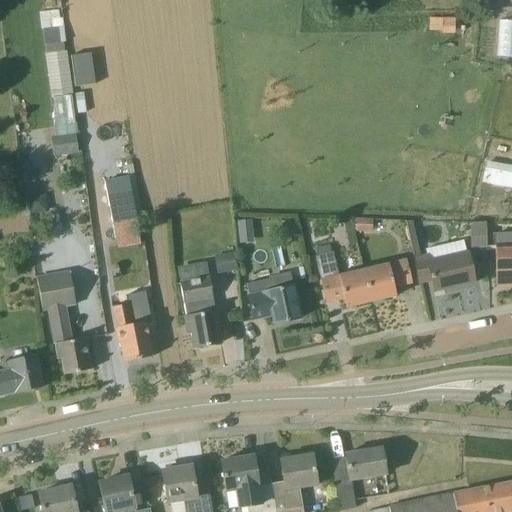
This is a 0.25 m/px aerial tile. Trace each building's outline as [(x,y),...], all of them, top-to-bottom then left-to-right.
[(62,43),(44,45),(45,55),(64,52),(63,43),(62,43)] [(94,85),(90,54),(70,56),(74,87),(94,85)] [(51,99),(55,126),(75,123),(71,96),(51,99)] [(77,134),(55,137),(51,138),(54,157),(78,154),(77,145),(80,145),(78,134),(77,134)] [(103,174),(115,240),(139,235),(125,160),(105,164),(107,173),(103,174)] [(356,243),(353,232),(351,219),(342,219),(349,246),(356,243)] [(351,219),(353,232),(372,233),(372,219),(351,219)] [(248,221),(235,224),(239,239),(252,235),(248,221)] [(469,264),(466,252),(429,261),(427,254),(420,256),(412,221),(405,222),(415,265),(419,284),(431,282),(433,293),(473,284),(469,264)] [(511,233),(496,234),(497,244),(494,244),(495,268),(496,288),(511,287),(511,233)] [(487,248),(486,236),(470,237),(470,249),(487,248)] [(370,302),(362,269),(338,275),(333,252),(332,252),(330,245),(315,248),(317,256),(315,257),(321,284),(326,304),(343,300),(345,308),(370,302)] [(217,275),(237,270),(233,252),(213,256),(217,275)] [(411,284),(406,264),(405,260),(362,269),(370,302),(395,297),(393,288),(411,284)] [(89,370),(84,339),(72,341),(66,308),(76,306),(69,271),(36,277),(42,312),(46,311),(52,346),(54,345),(57,360),(61,359),(64,375),(89,370)] [(220,344),(216,324),(208,277),(175,284),(178,318),(184,317),(187,334),(191,333),(194,349),(220,344)] [(296,300),(293,285),(276,289),(276,285),(271,286),(270,279),(246,284),(248,295),(246,295),(248,301),(252,321),(271,316),(273,325),(300,319),(296,300)] [(151,357),(144,323),(134,325),(130,305),(111,309),(115,329),(114,329),(117,344),(120,343),(124,363),(151,357)] [(42,388),(37,369),(34,356),(0,364),(2,370),(0,370),(0,396),(15,393),(15,394),(42,388)] [(385,477),(384,469),(381,449),(344,455),(348,474),(348,479),(334,482),(339,511),(355,509),(351,482),(385,477)] [(316,487),(314,475),(311,455),(279,460),(282,480),(283,482),(271,484),(275,511),(302,511),(299,490),(316,487)] [(258,487),(253,460),(253,456),(220,462),(223,482),(225,493),(243,490),(246,511),(275,511),(271,484),(258,487)] [(164,491),(166,505),(169,505),(170,511),(210,511),(205,480),(193,482),(190,466),(161,471),(164,491)] [(137,511),(134,511),(131,497),(127,477),(98,483),(103,511),(149,511),(149,509),(137,511)] [(144,488),(156,486),(155,478),(142,480),(144,488)] [(508,511),(511,511),(511,482),(499,485),(387,506),(388,508),(367,511),(508,511)] [(75,511),(70,486),(38,494),(41,511),(88,511),(82,511),(75,511)] [(16,499),(19,511),(33,509),(30,496),(16,499)]
